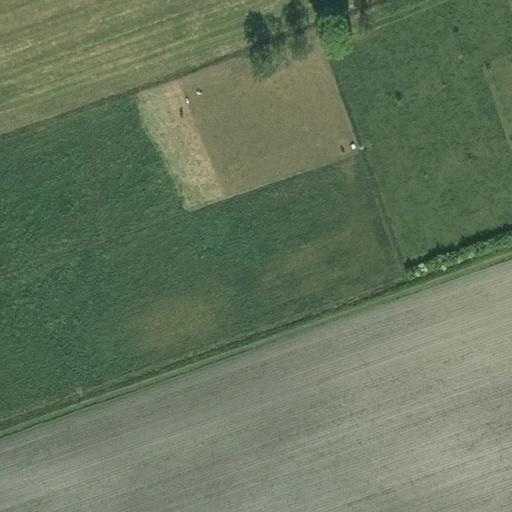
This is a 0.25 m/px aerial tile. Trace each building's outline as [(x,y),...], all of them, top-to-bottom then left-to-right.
[(343,78),(464,46),(458,25),(366,49),(367,54),(338,61),(343,78)] [(263,88),(267,102),(298,93),(293,79),(263,88)] [(161,120),(170,140),(189,132),(180,112),(161,120)] [(511,145),(305,211),(334,301),(348,297),(341,276),(511,222),(511,206),(511,205),(511,145)] [(218,219),(267,203),(251,154),(202,170),(218,219)]
